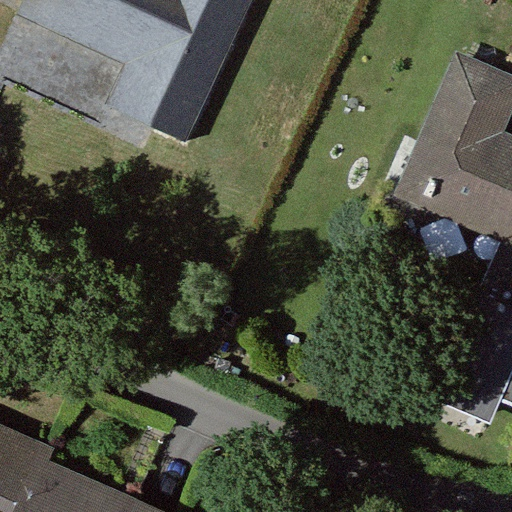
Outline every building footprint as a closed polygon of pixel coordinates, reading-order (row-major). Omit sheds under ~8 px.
[(184,140),(250,0),(22,0),(17,12),(123,62),(107,104),(184,140)] [(511,133),(503,130),(511,108),(511,72),(454,48),(393,194),(498,238),(432,397),(490,422),(500,398),(511,403),(511,133)] [(449,271),(419,258),(410,279),(440,292),(449,271)] [(0,511),(17,511),(50,457),(56,443),(0,418),(0,511)] [(176,511),(50,457),(17,511),(176,511)]
